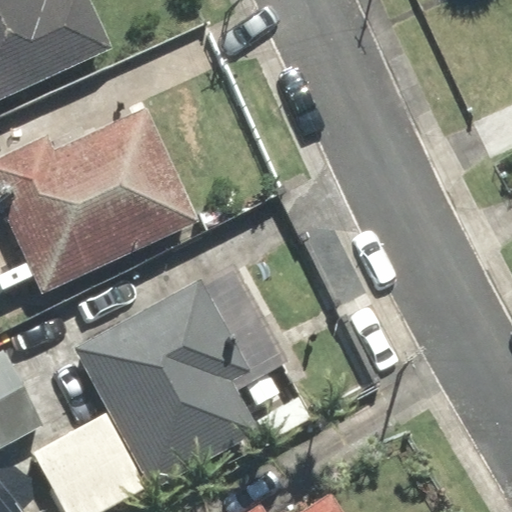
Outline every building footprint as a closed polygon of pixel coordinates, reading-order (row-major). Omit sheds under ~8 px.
[(52,0),(0,0),(0,104),(117,50),(93,0),(55,0),(53,1),(52,0)] [(33,270),(48,302),(204,232),(146,102),(0,167),(0,195),(29,260),(33,270)] [(0,284),(33,270),(29,260),(0,195),(0,284)] [(111,406),(31,451),(65,511),(117,511),(248,438),(215,379),(242,363),(199,286),(81,353),(111,406)] [(6,351),(0,354),(0,451),(46,428),(6,351)] [(273,511),(266,501),(249,511),(355,511),(343,491),(310,511),(273,511)]
